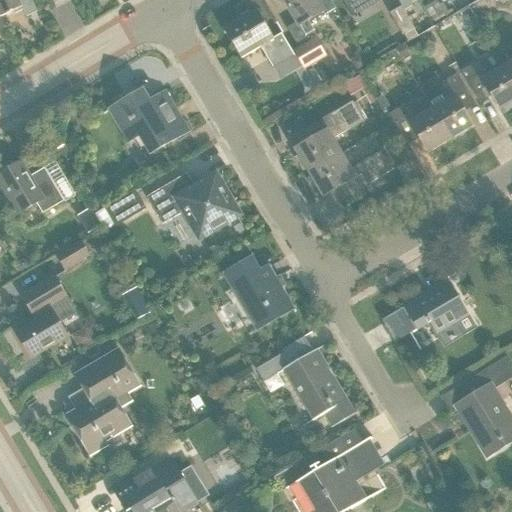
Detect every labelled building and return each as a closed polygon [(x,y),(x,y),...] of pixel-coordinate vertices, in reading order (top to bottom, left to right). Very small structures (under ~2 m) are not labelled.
[(0,0),(0,16),(1,17),(22,7),(27,17),(38,12),(32,0),(0,0)] [(282,0),(296,22),(287,28),(299,48),(295,50),(305,67),(325,56),(317,44),(320,42),(307,21),(322,12),(325,17),(336,11),(329,0),(282,0)] [(398,0),(404,10),(413,6),(409,0),(398,0)] [(390,13),(403,35),(414,28),(401,7),(390,13)] [(256,10),(223,30),(240,58),(259,47),(272,68),(293,56),(281,35),(273,39),(256,10)] [(414,28),(403,35),(408,42),(419,36),(414,28)] [(499,111),(511,103),(511,81),(504,67),(491,75),(480,62),(461,73),(476,98),(488,92),(499,111)] [(423,95),(432,110),(450,140),(472,127),(461,107),(473,100),(458,74),(423,95)] [(189,132),(165,92),(149,102),(142,91),(109,110),(128,143),(138,137),(149,155),(189,132)] [(383,96),(375,100),(382,111),(390,107),(383,96)] [(306,169),(309,173),(341,155),(333,141),(364,122),(353,103),(328,117),(334,126),(295,150),(299,157),(296,159),(303,171),(306,169)] [(409,103),(389,115),(405,141),(416,134),(428,153),(450,140),(432,110),(420,117),(409,103)] [(63,164),(72,159),(65,147),(65,145),(54,152),(62,165),(63,164)] [(350,170),(341,155),(309,173),(323,197),(361,174),(368,185),(393,171),(381,152),(350,170)] [(34,183),(21,162),(0,174),(0,185),(18,215),(36,204),(42,214),(63,202),(47,175),(34,183)] [(206,218),(213,231),(239,215),(224,189),(215,194),(207,180),(192,189),(184,174),(147,197),(163,223),(183,211),(192,226),(206,218)] [(116,227),(146,208),(135,190),(105,208),(116,227)] [(66,271),(90,257),(82,243),(58,257),(66,271)] [(250,259),(224,274),(257,330),(295,307),(271,266),(258,273),(250,259)] [(36,321),(16,333),(31,359),(67,337),(59,323),(76,313),(54,276),(21,296),(36,321)] [(446,279),(402,305),(404,309),(405,311),(410,319),(411,320),(417,330),(430,322),(434,331),(443,345),(462,334),(453,319),(466,312),(446,279)] [(286,369),(315,420),(325,414),(333,428),(354,415),(316,351),(292,365),(285,353),(256,370),(263,382),(286,369)] [(68,417),(90,454),(133,429),(114,398),(137,385),(118,352),(76,377),(92,403),(68,417)] [(472,397),(458,407),(488,456),(511,441),(511,419),(492,387),(511,374),(511,367),(507,359),(465,386),(472,397)] [(208,372),(196,380),(203,393),(216,386),(208,372)] [(195,392),(181,400),(188,414),(203,406),(195,392)] [(329,463),(286,489),(300,511),(346,511),(387,488),(373,466),(383,460),(370,439),(364,443),(355,429),(321,449),(329,463)] [(180,473),(171,458),(135,480),(132,475),(112,487),(127,511),(133,507),(135,511),(155,511),(154,510),(173,499),(180,511),(185,511),(199,503),(198,502),(210,495),(192,466),(180,473)]
